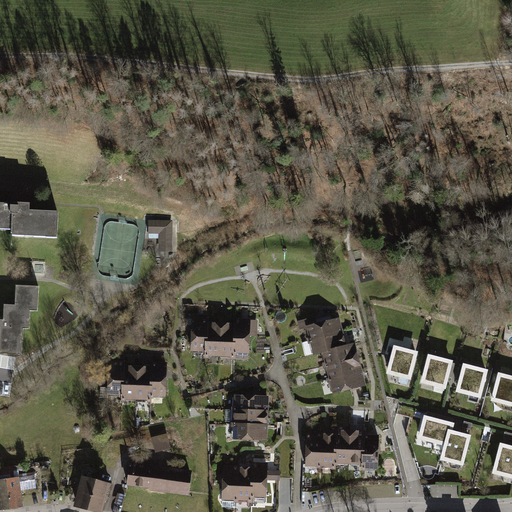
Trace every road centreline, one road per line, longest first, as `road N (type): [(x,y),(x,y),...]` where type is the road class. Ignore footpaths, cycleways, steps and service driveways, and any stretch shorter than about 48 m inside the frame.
road 1 (track): [(511,62),(310,77),(0,56)]
road 2 (residential): [(346,511),(511,507)]
